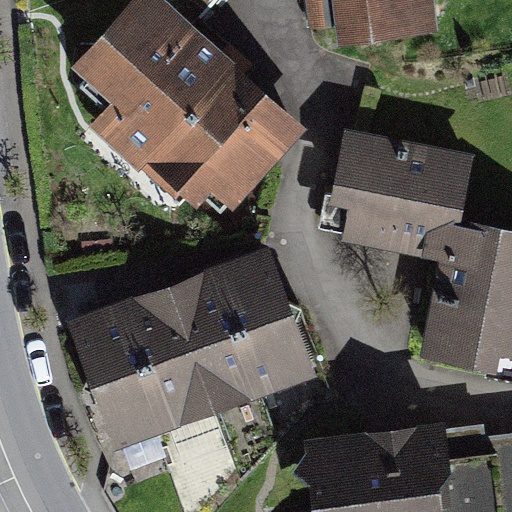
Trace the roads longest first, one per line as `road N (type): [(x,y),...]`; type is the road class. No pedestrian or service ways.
road 1 (residential): [(511,414),(434,403),(373,366),(307,258),(313,103),(282,0)]
road 2 (residential): [(0,377),(22,452),(53,511)]
